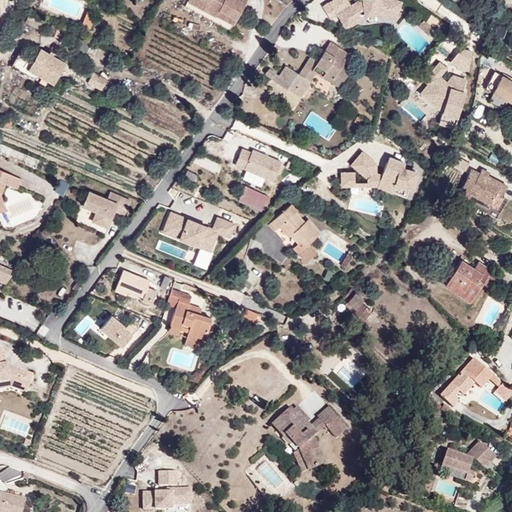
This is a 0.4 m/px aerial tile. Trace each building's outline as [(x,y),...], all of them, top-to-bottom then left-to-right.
[(77,19),(84,3),(77,0),(49,0),(47,6),(77,19)] [(224,28),(238,0),(178,0),(174,7),(204,24),(207,19),(224,28)] [(357,0),(335,15),(347,34),(380,11),(389,25),(406,14),(396,0),(357,0)] [(80,25),(89,30),(97,14),(87,9),(80,25)] [(410,24),(420,33),(425,27),(415,18),(410,24)] [(222,33),(224,28),(207,19),(204,24),(222,33)] [(343,66),(336,61),(342,52),(321,38),(310,56),(302,51),(290,71),(303,79),(308,72),(312,65),(326,73),(321,81),(330,86),(343,66)] [(45,84),(57,63),(50,59),(54,50),(45,46),(41,54),(32,49),(26,61),(11,53),(3,69),(18,76),(20,71),(38,80),(45,84)] [(449,62),(449,64),(461,67),(464,48),(452,46),(452,48),(449,62)] [(442,60),(449,62),(452,48),(442,60)] [(438,66),(432,60),(417,78),(421,81),(428,87),(422,94),(437,106),(436,109),(431,120),(447,125),(457,89),(455,89),(458,80),(447,77),(447,78),(442,77),(439,80),(431,74),(438,66)] [(299,89),(305,80),(303,79),(290,71),(280,64),(274,74),(264,66),(258,72),(269,81),(295,97),(299,89)] [(326,73),(312,65),(308,72),(321,81),(326,73)] [(38,80),(20,71),(18,76),(35,85),(38,80)] [(94,92),(100,79),(86,72),(80,85),(94,92)] [(511,99),(511,81),(497,73),(496,76),(489,72),(481,87),(488,91),(487,93),(508,106),(511,99)] [(304,92),(310,84),(305,80),(299,89),(304,92)] [(436,109),(437,106),(422,94),(428,87),(421,81),(413,91),(421,96),(436,109)] [(232,166),(271,182),(279,163),(250,151),(248,154),(239,150),(232,166)] [(360,174),(360,181),(387,188),(388,183),(405,187),(410,170),(396,167),(397,162),(386,157),(384,162),(379,160),(374,174),(368,172),(368,162),(355,151),(345,163),(360,174)] [(459,159),(448,153),(443,161),(454,168),(459,159)] [(476,168),(477,165),(467,161),(466,165),(475,170),(476,168)] [(489,190),(495,177),(476,168),(475,170),(466,165),(459,162),(449,183),(477,196),(482,186),(489,190)] [(347,171),(334,171),(335,184),(348,183),(347,171)] [(0,206),(4,205),(0,197),(4,189),(8,189),(12,178),(0,173),(0,206)] [(12,178),(8,189),(13,191),(17,180),(12,178)] [(477,196),(449,183),(447,188),(475,202),(477,196)] [(242,190),(241,199),(254,201),(255,192),(242,190)] [(129,203),(108,194),(105,201),(87,193),(80,208),(94,214),(90,224),(101,229),(103,225),(107,227),(110,221),(109,220),(112,212),(123,216),(129,203)] [(283,206),(267,219),(293,251),(302,243),(317,232),(304,216),(300,218),(293,209),(288,212),(283,206)] [(228,240),(233,226),(215,218),(210,230),(168,213),(160,234),(209,254),(217,235),(228,240)] [(302,243),(293,251),(298,258),(308,251),(302,243)] [(343,250),(335,262),(340,265),(347,253),(343,250)] [(478,280),(485,270),(471,260),(466,267),(455,260),(438,283),(464,301),(478,280)] [(0,265),(0,282),(2,284),(12,270),(0,265)] [(140,297),(147,280),(117,268),(110,286),(126,292),(140,297)] [(484,285),(491,275),(485,270),(478,280),(484,285)] [(126,292),(110,286),(109,291),(124,297),(126,292)] [(340,299),(347,291),(345,289),(338,296),(340,299)] [(355,304),(358,301),(347,291),(340,299),(339,300),(350,310),(355,304)] [(209,320),(198,316),(184,311),(186,304),(175,300),(168,320),(190,328),(188,334),(201,340),(209,320)] [(350,310),(339,300),(336,303),(347,313),(350,310)] [(198,316),(200,310),(186,304),(184,311),(198,316)] [(357,323),(366,313),(355,304),(350,310),(347,313),(357,323)] [(243,309),(241,317),(252,321),(255,313),(243,309)] [(99,329),(121,349),(133,335),(112,315),(99,329)] [(190,328),(168,320),(166,325),(188,334),(190,328)] [(511,344),(511,324),(509,321),(501,336),(511,344)] [(199,346),(201,340),(188,334),(185,340),(199,346)] [(0,379),(9,378),(28,386),(32,375),(10,367),(6,368),(2,348),(0,348),(0,379)] [(460,395),(470,383),(476,388),(483,380),(491,387),(497,380),(468,356),(434,396),(449,409),(456,401),(450,395),(454,390),(460,395)] [(0,389),(11,387),(26,393),(28,386),(9,378),(0,379),(0,389)] [(501,403),(510,392),(497,380),(491,387),(488,391),(501,403)] [(342,424),(323,404),(311,416),(330,436),(342,424)] [(308,436),(312,432),(303,423),(306,421),(291,406),(287,410),(283,406),(266,423),(279,436),(281,435),(287,441),(292,447),(293,448),(304,471),(321,463),(308,436)] [(287,441),(281,435),(279,436),(278,437),(284,444),(287,441)] [(465,466),(468,458),(472,459),(482,470),(488,464),(476,451),(483,444),(479,440),(463,456),(445,450),(440,468),(464,475),(463,481),(472,484),(475,472),(469,470),(470,467),(465,466)] [(495,457),(483,444),(476,451),(488,464),(495,457)] [(304,471),(293,448),(287,451),(297,474),(304,471)] [(0,511),(23,511),(27,498),(1,492),(0,494),(0,511)] [(158,511),(174,511),(176,510),(174,508),(176,505),(167,498),(165,501),(162,499),(155,509),(158,511)]
